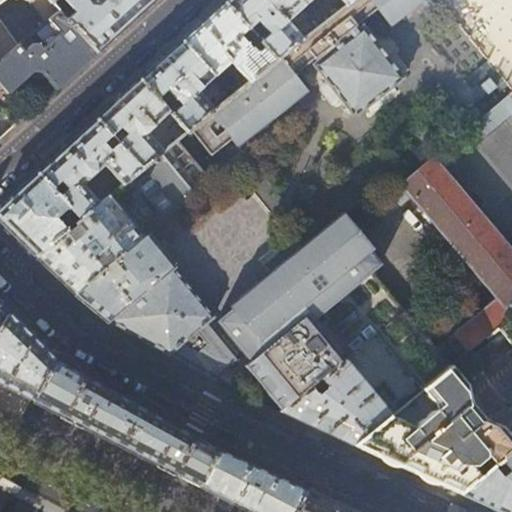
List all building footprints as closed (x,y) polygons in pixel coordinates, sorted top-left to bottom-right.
[(0,0),(0,61),(18,46),(0,20),(0,2),(2,0),(28,0),(44,23),(59,11),(51,2),(49,0),(0,0)] [(53,0),(51,2),(59,11),(96,52),(132,20),(153,0),(53,0)] [(430,0),(429,0),(352,0),(345,6),(302,39),(276,60),(249,81),(214,110),(192,128),(213,153),(233,137),(239,144),(308,92),(294,74),(315,59),(317,62),(361,29),(359,25),(380,10),(393,28),(430,0)] [(228,0),(225,3),(248,29),(257,20),(270,34),(261,42),(264,47),(276,60),(302,39),(287,22),(304,6),(299,0),(228,0)] [(511,0),(438,0),(511,88),(511,0)] [(248,29),(225,3),(210,17),(182,41),(214,76),(218,81),(230,70),(225,65),(230,61),(249,81),(276,60),(264,47),(256,54),(240,36),(248,29)] [(96,52),(59,11),(44,23),(34,32),(46,45),(42,49),(37,45),(32,44),(24,51),(19,46),(18,46),(0,61),(0,83),(3,87),(8,92),(24,78),(33,70),(42,73),(57,88),(96,52)] [(317,62),(313,65),(354,116),(403,78),(363,28),(361,29),(317,62)] [(197,91),(214,76),(182,41),(171,51),(140,80),(158,98),(168,90),(180,104),(171,113),(180,123),(187,131),(192,128),(214,110),(197,91)] [(140,80),(122,96),(97,119),(112,135),(116,139),(142,168),(163,152),(147,132),(169,111),(158,98),(140,80)] [(28,114),(8,92),(3,87),(0,89),(0,109),(15,126),(28,114)] [(511,92),(511,94),(511,95),(511,254),(431,159),(401,184),(436,224),(499,298),(456,335),(469,352),(498,327),(511,314),(511,92)] [(104,143),(112,135),(97,119),(79,135),(37,173),(52,188),(60,181),(67,188),(59,195),(68,206),(80,219),(99,204),(82,184),(103,164),(122,185),(130,178),(142,168),(116,139),(110,144),(113,147),(110,149),(104,143)] [(177,140),(187,131),(180,123),(170,131),(177,140)] [(175,142),(163,152),(142,168),(130,178),(164,218),(208,181),(175,142)] [(59,195),(52,188),(37,173),(20,189),(0,206),(0,220),(18,239),(35,255),(67,230),(56,217),(68,206),(59,195)] [(111,193),(99,204),(80,219),(67,230),(35,255),(58,277),(74,292),(142,236),(128,219),(131,216),(111,193)] [(342,212),(214,317),(241,351),(250,361),(245,366),(282,410),(343,360),(374,334),(403,310),(371,272),(380,265),(369,253),(371,251),(342,212)] [(117,286),(159,252),(144,235),(142,236),(74,292),(91,307),(107,320),(129,302),(117,286)] [(117,286),(129,302),(107,320),(197,369),(214,379),(238,359),(236,355),(208,322),(214,317),(159,252),(117,286)] [(437,351),(403,310),(374,334),(423,390),(451,367),(437,351)] [(31,337),(8,313),(0,324),(0,383),(31,399),(32,400),(54,359),(31,337)] [(511,314),(498,327),(511,344),(511,314)] [(214,317),(208,322),(236,355),(241,351),(214,317)] [(54,359),(32,400),(168,469),(199,485),(217,449),(181,429),(126,399),(105,387),(75,371),(54,359)] [(282,410),(280,412),(329,434),(354,445),(390,416),(391,417),(397,411),(393,407),(386,411),(343,360),(282,410)] [(452,366),(451,367),(423,390),(422,391),(432,403),(434,410),(414,427),(391,417),(390,416),(354,445),(379,457),(399,466),(407,469),(414,473),(442,486),(460,494),(481,476),(493,466),(495,463),(500,459),(511,449),(511,438),(500,424),(483,417),(471,402),(468,385),(452,366)] [(31,399),(0,383),(0,403),(22,415),(31,399)] [(426,407),(417,396),(400,409),(410,420),(426,407)] [(217,449),(199,485),(249,510),(251,511),(293,511),(305,489),(290,482),(275,475),(217,449)] [(511,511),(511,449),(500,459),(508,470),(500,476),(493,466),(481,476),(460,494),(499,511),(511,511)] [(305,489),(293,511),(355,511),(353,511),(305,489)]
